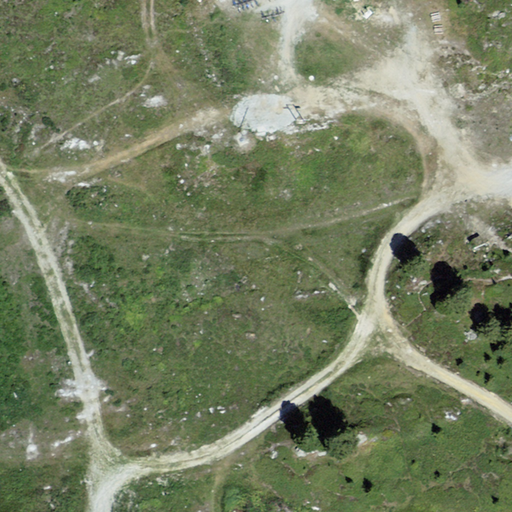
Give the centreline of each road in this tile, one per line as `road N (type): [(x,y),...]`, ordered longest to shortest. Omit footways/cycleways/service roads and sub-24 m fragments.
road 1 (track): [(96,511),(117,481),(229,446),(335,372),(367,328),(375,280),(396,233),(426,208),(511,174)]
road 2 (track): [(0,166),(74,176),(218,114),(288,98),(440,117)]
road 3 (track): [(98,501),(99,437),(86,377),(40,243),(0,175)]
road 4 (track): [(302,0),(440,117),(475,184)]
road 5 (track): [(511,415),(367,328)]
road 6 (track): [(218,114),(157,63),(147,0)]
